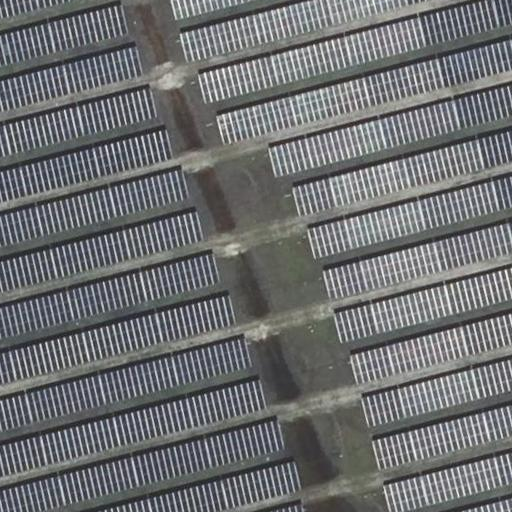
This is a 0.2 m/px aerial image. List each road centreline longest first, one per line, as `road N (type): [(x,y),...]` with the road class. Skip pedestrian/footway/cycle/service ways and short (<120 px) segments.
road 1 (track): [(511,168),(0,300)]
road 2 (track): [(511,77),(0,209)]
road 3 (track): [(511,259),(0,391)]
road 4 (track): [(511,351),(0,483)]
road 5 (track): [(461,0),(0,120)]
road 6 (track): [(246,511),(511,443)]
